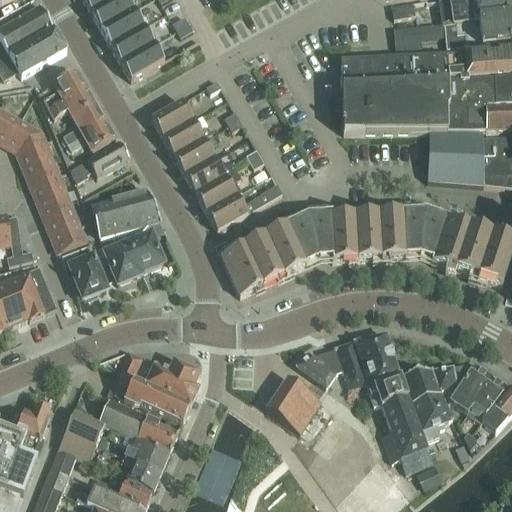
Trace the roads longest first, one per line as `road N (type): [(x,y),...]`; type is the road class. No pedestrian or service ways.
road 1 (residential): [(210,331),(200,256),(52,0)]
road 2 (residential): [(511,349),(448,318),(398,306),(343,307),(259,333),(210,331)]
road 3 (residential): [(210,331),(213,396),(164,511)]
road 4 (residential): [(30,511),(79,391),(85,347)]
road 5 (residential): [(85,347),(29,218),(16,205)]
road 6 (residential): [(85,347),(131,332),(210,331)]
